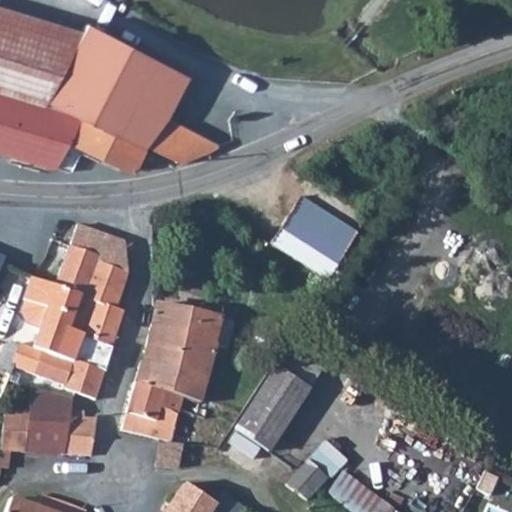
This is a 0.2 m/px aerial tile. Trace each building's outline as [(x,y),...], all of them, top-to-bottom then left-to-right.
[(80,29),(0,5),(0,85),(50,101),(80,29)] [(170,155),(212,143),(163,116),(189,73),(83,21),(80,29),(50,101),(0,85),(0,149),(57,163),(79,113),(139,140),(170,155)] [(79,113),(57,163),(54,169),(67,171),(79,143),(126,161),(139,140),(79,113)] [(269,244),(327,280),(356,233),(299,197),(269,244)] [(102,266),(136,276),(136,247),(90,227),(79,248),(104,259),(102,266)] [(104,259),(79,248),(58,287),(83,298),(127,310),(136,276),(102,266),(104,259)] [(30,298),(40,278),(36,276),(26,295),(30,298)] [(96,307),(83,298),(58,287),(40,278),(30,298),(49,307),(40,324),(30,347),(23,345),(18,364),(39,370),(42,350),(59,352),(78,311),(91,316),(96,307)] [(32,321),(40,324),(49,307),(30,298),(24,310),(26,315),(32,321)] [(78,311),(59,352),(80,358),(111,372),(133,314),(127,310),(83,298),(96,307),(91,316),(78,311)] [(169,308),(152,364),(214,388),(225,354),(221,346),(230,317),(209,310),(207,319),(169,308)] [(299,330),(233,430),(266,452),(332,352),(299,330)] [(69,386),(100,400),(111,372),(80,358),(59,352),(42,350),(39,370),(70,378),(69,386)] [(147,366),(141,386),(189,401),(184,421),(208,428),(211,420),(204,418),(214,388),(152,364),(151,367),(148,367),(147,366)] [(158,435),(165,414),(184,421),(189,401),(141,386),(127,431),(134,433),(149,438),(150,433),(154,432),(158,434),(158,435)] [(83,400),(40,388),(37,414),(33,453),(98,457),(102,421),(88,419),(89,413),(77,411),(83,400)] [(0,448),(0,468),(10,471),(19,472),(25,452),(33,453),(37,414),(12,412),(6,448),(0,448)] [(184,421),(178,447),(188,450),(201,452),(208,428),(184,421)] [(184,471),(188,450),(178,447),(167,445),(162,470),(184,471)] [(326,479),(306,461),(284,485),(306,501),(326,479)] [(0,480),(9,481),(10,471),(0,468),(0,480)] [(496,478),(482,472),(475,490),(488,496),(496,478)] [(394,511),(342,474),(327,494),(351,511),(394,511)] [(218,511),(181,485),(163,511),(218,511)] [(47,500),(41,511),(36,511),(16,505),(13,511),(69,511),(70,509),(47,500)]
